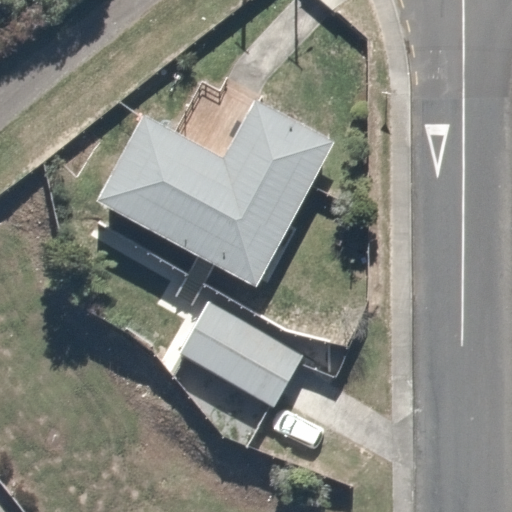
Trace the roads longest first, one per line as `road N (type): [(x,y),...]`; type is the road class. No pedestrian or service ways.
road 1 (residential): [(466,0),(462,511)]
road 2 (track): [(0,90),(125,0)]
